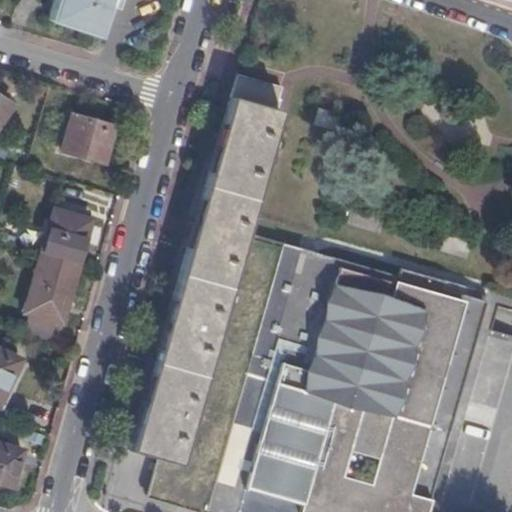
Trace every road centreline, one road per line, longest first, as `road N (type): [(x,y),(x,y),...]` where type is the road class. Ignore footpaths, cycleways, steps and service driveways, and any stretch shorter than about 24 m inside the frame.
road 1 (residential): [(56,511),(174,97)]
road 2 (residential): [(174,97),(0,46)]
